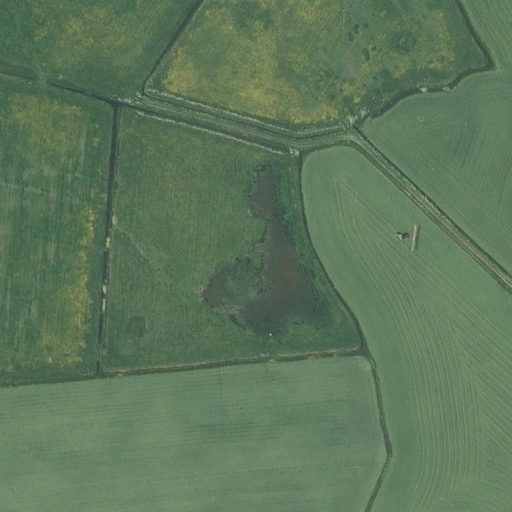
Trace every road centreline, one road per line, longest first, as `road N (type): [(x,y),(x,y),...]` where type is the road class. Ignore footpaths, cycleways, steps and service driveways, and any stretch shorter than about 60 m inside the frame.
road 1 (track): [(511,287),(348,138),(285,142),(137,98)]
road 2 (track): [(395,511),(470,351),(511,299)]
